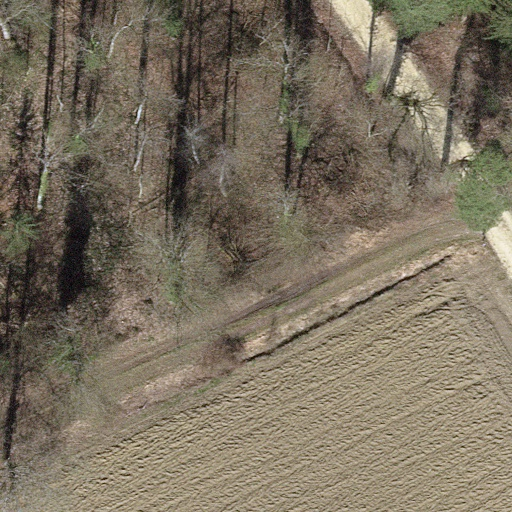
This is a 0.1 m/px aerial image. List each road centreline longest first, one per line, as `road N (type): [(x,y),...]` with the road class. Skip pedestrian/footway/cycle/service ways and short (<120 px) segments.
road 1 (track): [(0,438),(483,196)]
road 2 (track): [(483,196),(354,0)]
